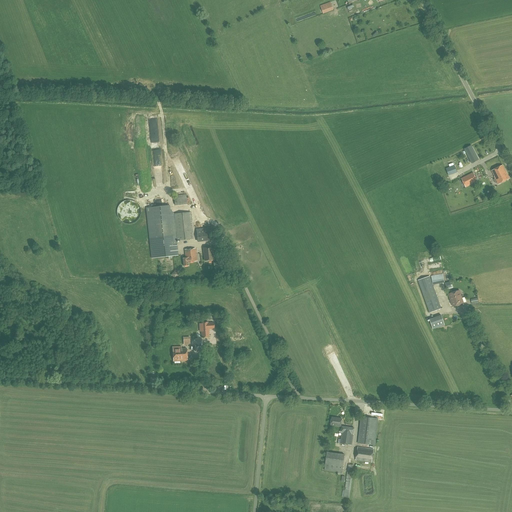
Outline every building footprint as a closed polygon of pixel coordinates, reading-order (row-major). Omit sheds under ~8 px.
[(324,13),(333,9),(330,3),(321,7),(324,13)] [(472,163),(479,160),(472,145),(464,149),(472,163)] [(468,165),(466,161),(462,164),(459,158),(456,159),(461,168),(468,165)] [(457,172),(453,161),(433,167),(437,178),(452,173),(453,174),(457,172)] [(506,173),(502,165),(491,171),(495,177),(495,178),(494,179),(496,183),(497,183),(498,184),(510,179),(507,173),(506,173)] [(472,177),(461,183),(465,191),(476,185),(472,177)] [(169,198),(169,197),(169,196),(168,195),(168,193),(167,192),(166,192),(165,191),(164,190),(162,190),(161,190),(160,191),(158,191),(157,192),(157,193),(156,194),(155,195),(155,196),(155,198),(155,199),(156,200),(156,201),(157,202),(158,203),(160,204),(161,204),(162,204),(163,204),(165,203),(166,203),(167,202),(168,201),(168,200),(169,198)] [(175,206),(187,204),(186,193),(174,195),(175,206)] [(170,205),(146,207),(152,258),(178,256),(177,241),(193,239),(190,212),(170,214),(170,205)] [(197,240),(210,239),(210,227),(197,228),(197,240)] [(203,248),(205,261),(213,260),(211,247),(203,248)] [(184,266),(188,265),(188,262),(197,261),(196,254),(195,248),(185,249),(186,258),(183,258),(184,266)] [(443,274),(431,276),(432,282),(437,281),(437,283),(444,282),(443,275),(443,274)] [(430,276),(418,280),(430,313),(442,308),(430,276)] [(460,305),(460,304),(464,303),(459,290),(449,294),(453,307),(457,305),(457,307),(460,305)] [(472,306),(479,305),(478,298),(471,299),(472,306)] [(431,320),(434,328),(446,324),(442,315),(431,320)] [(214,325),(200,325),(200,333),(202,333),(202,339),(209,338),(209,330),(214,330),(214,325)] [(181,349),(181,347),(172,347),(173,361),(187,360),(187,348),(181,349)] [(341,426),(342,419),(332,417),(331,425),(341,426)] [(374,445),(377,418),(361,417),(358,443),(374,445)] [(354,434),(354,428),(342,426),(342,429),(341,430),(341,432),(342,432),(341,433),(342,433),(340,444),(351,445),(353,434),(354,434)] [(372,462),(374,449),(358,447),(356,460),(372,462)] [(327,452),(324,470),(338,472),(338,474),(342,474),(342,472),(345,455),(327,452)] [(357,473),(358,467),(354,467),(354,465),(348,464),(345,490),(343,490),(342,496),(350,498),(353,473),(357,473)]
